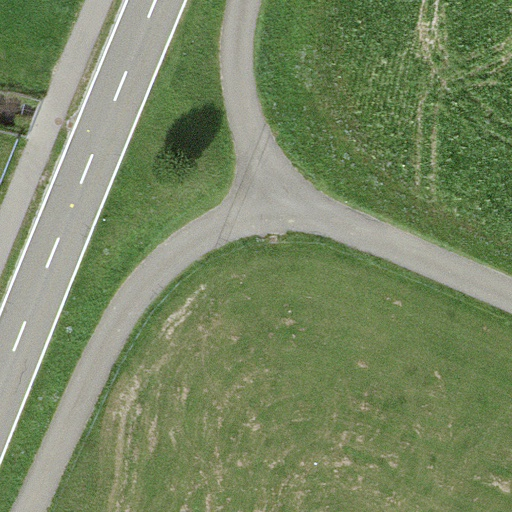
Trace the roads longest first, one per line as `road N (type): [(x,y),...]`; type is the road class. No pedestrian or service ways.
road 1 (track): [(511,303),(298,211),(265,155),(243,73),(251,0)]
road 2 (track): [(298,211),(250,220),(180,255),(137,303),(32,511)]
road 3 (tertiary): [(0,393),(158,0)]
